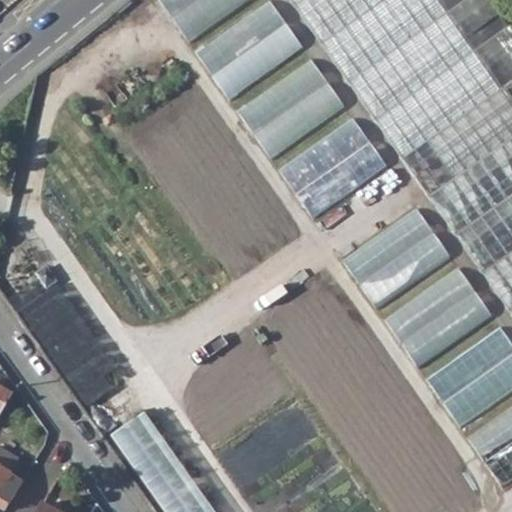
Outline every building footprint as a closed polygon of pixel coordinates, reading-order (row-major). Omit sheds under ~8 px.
[(150,0),(183,46),(247,0),(150,0)] [(265,0),(189,55),(225,105),(306,48),(271,0),(265,0)] [(294,0),(407,158),(506,87),(444,0),(294,0)] [(511,28),(492,0),(444,0),(506,87),(511,95),(511,28)] [(268,166),(348,109),(313,59),(232,116),(268,166)] [(511,95),(506,87),(407,158),(511,308),(511,95)] [(311,228),(391,170),(357,120),(276,178),(311,228)] [(374,317),(455,259),(420,210),(339,268),(374,317)] [(46,288),(56,281),(46,267),(36,274),(46,288)] [(462,269),(381,327),(416,377),(498,319),(462,269)] [(511,339),(504,329),(423,387),(458,437),(511,397),(511,339)] [(0,412),(12,393),(0,385),(0,412)] [(114,436),(167,511),(216,511),(147,413),(114,436)] [(496,491),(511,479),(511,413),(465,447),(496,491)] [(0,502),(5,494),(11,498),(20,484),(6,477),(15,461),(0,451),(0,502)] [(0,508),(4,511),(11,498),(5,494),(0,502),(0,508)] [(37,511),(59,511),(43,502),(37,511)]
